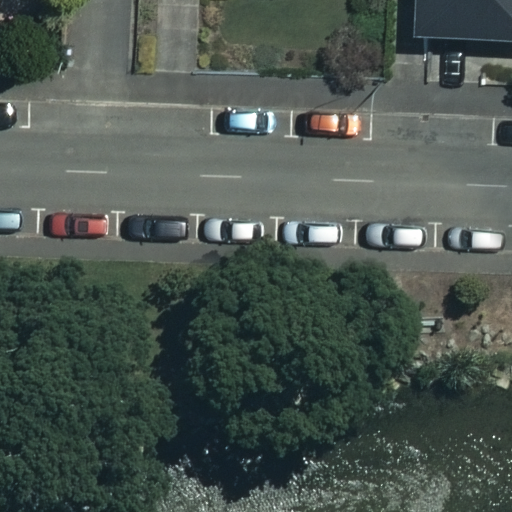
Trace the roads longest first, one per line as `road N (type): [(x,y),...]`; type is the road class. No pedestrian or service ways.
road 1 (residential): [(511,186),(102,173)]
road 2 (residential): [(109,0),(102,173)]
